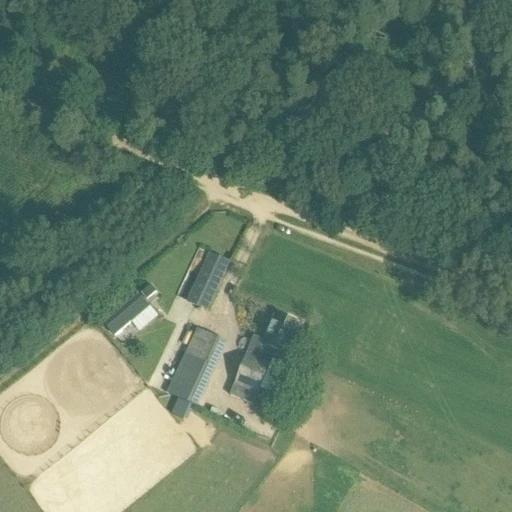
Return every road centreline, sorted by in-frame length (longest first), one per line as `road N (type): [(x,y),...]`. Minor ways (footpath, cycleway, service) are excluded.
road 1 (track): [(0,101),(511,296)]
road 2 (track): [(0,367),(210,193)]
